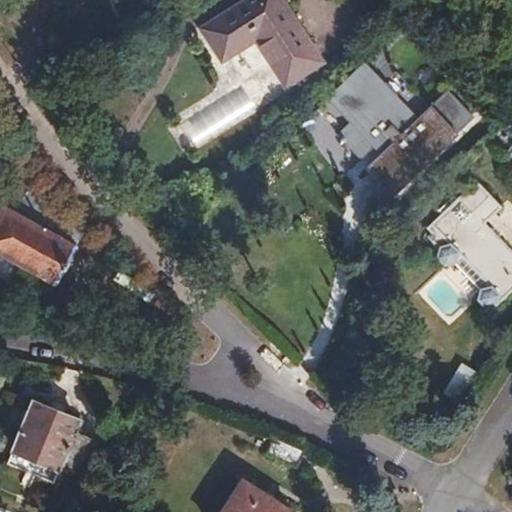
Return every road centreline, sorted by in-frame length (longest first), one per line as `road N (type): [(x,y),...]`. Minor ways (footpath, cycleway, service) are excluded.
road 1 (residential): [(233,338),(40,149),(0,86)]
road 2 (residential): [(0,332),(209,381)]
road 3 (residential): [(307,413),(459,498)]
